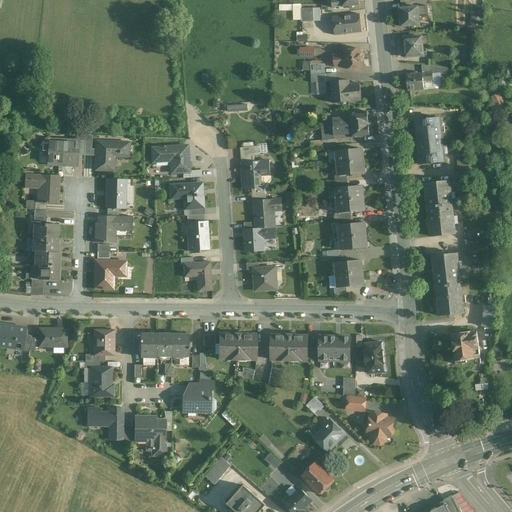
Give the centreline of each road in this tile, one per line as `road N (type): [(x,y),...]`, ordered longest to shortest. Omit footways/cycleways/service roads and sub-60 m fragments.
road 1 (secondary): [(410,308),(378,0)]
road 2 (residential): [(233,307),(410,308)]
road 3 (secondary): [(457,456),(423,393),(410,308)]
road 4 (residential): [(221,155),(233,307)]
road 5 (residential): [(166,394),(129,394),(129,307)]
road 6 (primary): [(346,511),(457,456)]
